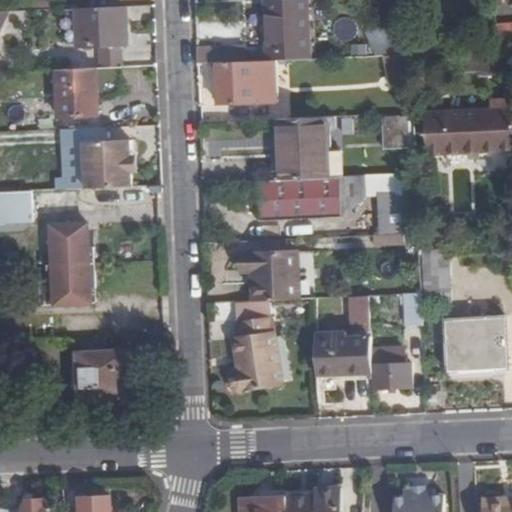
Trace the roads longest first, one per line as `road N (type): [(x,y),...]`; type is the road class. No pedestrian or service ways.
road 1 (residential): [(180,0),(196,448)]
road 2 (residential): [(511,436),(196,448)]
road 3 (tertiary): [(196,448),(0,455)]
